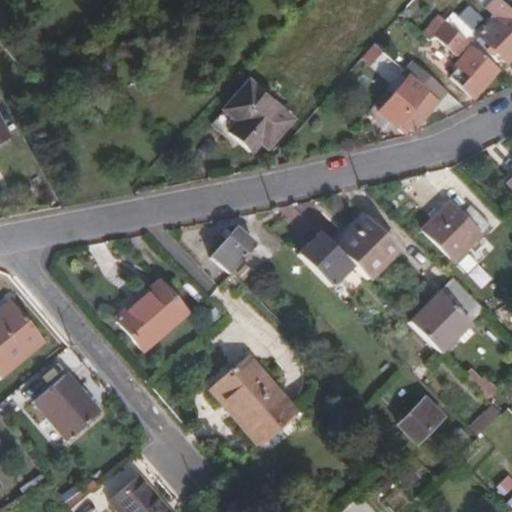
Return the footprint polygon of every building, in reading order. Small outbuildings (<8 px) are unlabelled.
[(511,56),(511,14),(497,0),(491,0),(484,8),(495,18),(477,37),(505,64),(511,56)] [(472,99),(497,72),(470,48),(471,45),(444,22),(430,38),(449,55),(455,48),(463,55),(454,66),(457,67),(448,78),(472,99)] [(402,73),(402,71),(373,45),(363,56),(393,83),(402,73)] [(415,133),(447,95),(409,62),(402,71),(410,78),(377,114),(406,136),(410,131),(415,133)] [(292,120),(247,81),(221,111),(234,122),(225,132),(249,155),(259,144),(266,150),(292,120)] [(473,243),(490,226),(467,204),(458,214),(447,204),(421,231),(453,263),(473,243)] [(367,282),(397,251),(386,240),(365,219),(347,236),(342,233),(329,245),(351,267),(367,282)] [(227,275),(244,255),(253,245),(235,229),(209,258),(227,275)] [(351,267),(329,245),(318,233),(296,255),(328,288),(338,279),(351,267)] [(141,355),(188,313),(159,280),(112,321),(141,355)] [(483,311),(453,280),(409,323),(418,333),(439,355),(483,311)] [(0,377),(41,342),(8,302),(0,308),(0,377)] [(293,411),(272,385),(249,358),(210,391),(255,444),(293,411)] [(98,413),(65,374),(31,403),(65,442),(98,413)] [(486,400),(495,391),(483,379),(474,388),(486,400)] [(416,445),(443,417),(424,399),(397,427),(416,445)] [(456,449),(468,437),(460,429),(449,441),(456,449)] [(167,511),(154,496),(138,477),(108,503),(115,511),(167,511)]
